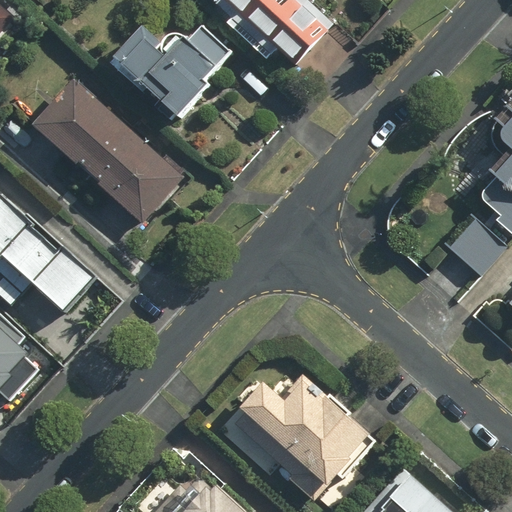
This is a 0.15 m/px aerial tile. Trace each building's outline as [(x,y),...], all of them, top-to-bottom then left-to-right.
[(0,0),(0,40),(21,19),(1,0),(0,0)] [(228,0),(223,5),(275,54),(282,48),(302,67),(342,25),(316,0),(228,0)] [(179,113),(191,124),(202,112),(197,107),(221,82),(214,76),(238,51),(211,25),(197,39),(193,34),(192,34),(191,34),(190,33),(189,33),(188,33),(187,33),(186,33),(185,33),(184,33),(183,33),(182,33),(181,33),(180,33),(179,34),(178,34),(177,34),(176,35),(175,35),(174,36),(173,37),(172,37),(172,38),(171,38),(171,39),(170,39),(170,40),(169,40),(154,26),(117,65),(147,94),(153,88),(169,103),(163,110),(173,119),(179,113)] [(38,125),(82,165),(86,161),(108,180),(104,184),(149,223),(192,175),(80,77),(38,125)] [(511,157),(511,158),(501,169),(506,174),(486,196),(501,210),(489,223),(480,215),(452,246),(484,276),(511,245),(511,243),(503,236),(511,227),(511,111),(503,121),(503,123),(502,124),(502,125),(502,126),(501,127),(501,128),(501,129),(501,130),(501,131),(501,133),(501,134),(501,135),(501,136),(501,137),(501,138),(501,139),(501,141),(502,142),(502,143),(502,144),(503,145),(503,146),(503,147),(504,148),(504,149),(505,150),(506,151),(506,152),(507,153),(508,154),(508,155),(509,156),(510,156),(511,157)] [(0,267),(11,278),(0,289),(0,290),(15,305),(39,280),(71,311),(105,275),(77,248),(69,256),(36,225),(38,223),(0,186),(0,267)] [(0,386),(13,398),(40,369),(16,346),(25,337),(0,313),(0,386)] [(322,498),(342,475),(349,481),(383,442),(377,436),(381,431),(337,391),(330,398),(325,393),(330,388),(321,381),(319,384),(308,374),(298,384),(288,375),(279,385),(272,378),(267,385),(260,379),(243,399),(246,402),(221,430),(273,476),(284,464),(322,498)] [(466,511),(412,462),(407,467),(365,511),(466,511)] [(196,470),(192,474),(156,511),(253,511),(223,483),(217,490),(196,470)]
